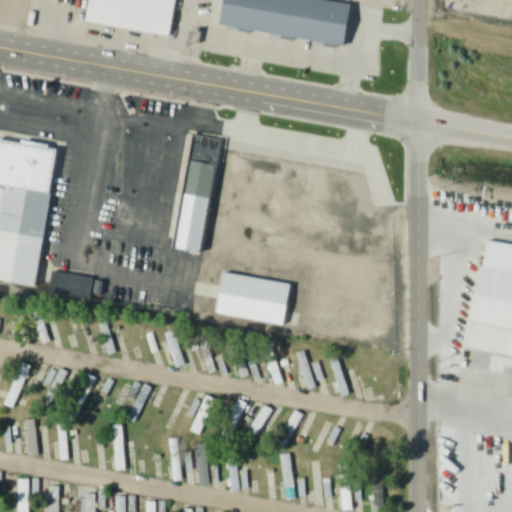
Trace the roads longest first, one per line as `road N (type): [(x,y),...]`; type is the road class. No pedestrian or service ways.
road 1 (secondary): [(418,122),(0,47)]
road 2 (residential): [(418,416),(20,348),(0,353)]
road 3 (tertiary): [(418,511),(418,122)]
road 4 (residential): [(301,511),(0,457)]
road 5 (residential): [(418,122),(420,0)]
